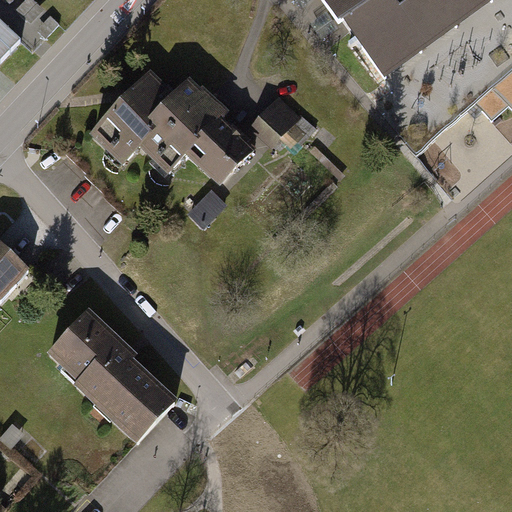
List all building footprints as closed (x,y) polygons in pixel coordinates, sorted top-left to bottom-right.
[(342,21),(372,0),(320,0),(338,24),(342,21)] [(372,0),(342,21),(384,79),(496,0),(372,0)] [(0,57),(13,43),(0,30),(0,57)] [(511,109),(511,72),(494,89),(511,109)] [(170,106),(144,83),(89,143),(119,170),(134,154),(166,182),(184,162),(215,128),(221,122),(185,90),(170,106)] [(296,122),(275,103),(247,135),(268,153),(296,122)] [(249,159),(215,128),(184,162),(217,193),(249,159)] [(220,209),(207,197),(188,218),(201,230),(220,209)] [(0,324),(42,280),(7,247),(0,254),(0,324)] [(88,317),(52,356),(83,386),(80,390),(138,444),(174,406),(132,367),(136,362),(88,317)]
